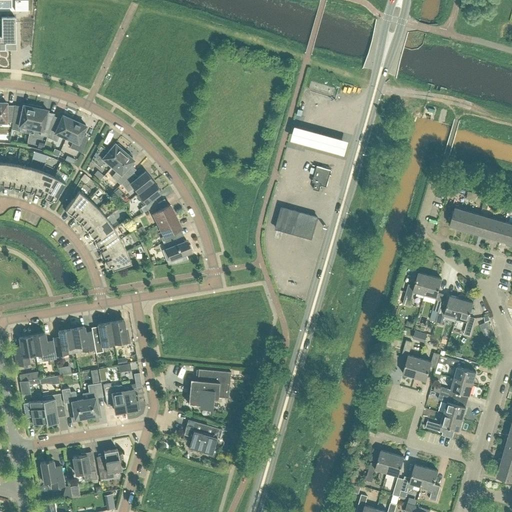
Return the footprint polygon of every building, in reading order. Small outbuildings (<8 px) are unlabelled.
[(14,0),(14,10),(27,10),(27,0),(14,0)] [(4,42),(15,42),(14,17),(1,17),(1,35),(0,35),(0,46),(4,47),(4,42)] [(6,107),(6,102),(0,102),(0,121),(12,122),(13,111),(13,109),(7,109),(6,107)] [(19,112),(13,111),(12,122),(11,128),(19,130),(20,125),(30,127),(35,105),(28,103),(28,105),(23,104),(21,111),(19,112)] [(41,108),(41,106),(35,105),(30,127),(41,130),(39,135),(46,136),(50,124),(52,119),(45,117),(47,109),(41,108)] [(62,114),(56,127),(50,124),(46,136),(56,141),(59,134),(66,137),(74,120),(62,114)] [(80,137),(86,125),(74,120),(66,137),(73,140),(70,147),(81,152),(86,140),(80,137)] [(295,127),(291,143),(338,155),(347,157),(351,142),(340,139),(295,127)] [(106,161),(111,166),(124,151),(120,148),(121,146),(118,143),(115,144),(114,142),(105,153),(98,146),(91,159),(100,167),(106,161)] [(121,183),(130,174),(124,169),(133,159),(132,158),(132,155),(129,153),(127,154),(124,151),(111,166),(116,170),(111,176),(120,184),(121,183)] [(4,162),(2,182),(2,185),(9,186),(9,183),(13,184),(17,164),(16,164),(4,162)] [(17,164),(13,184),(12,186),(20,188),(20,185),(23,186),(24,186),(29,166),(29,167),(17,164)] [(326,186),(331,169),(316,165),(312,182),(314,182),(313,188),(319,190),(320,184),(326,186)] [(30,167),(29,166),(24,186),(23,186),(23,188),(30,191),(31,188),(34,189),(34,190),(41,170),(29,167),(30,167)] [(42,170),(41,170),(34,190),(34,189),(33,192),(40,194),(41,192),(44,193),(45,194),(53,175),(42,171),(42,170)] [(133,187),(138,193),(153,181),(145,171),(134,179),(130,174),(121,183),(127,191),(133,187)] [(80,178),(85,183),(89,178),(84,173),(80,178)] [(53,175),(45,194),(44,193),(43,196),(50,199),(51,197),(55,199),(65,182),(53,176),(53,175)] [(149,207),(155,204),(151,199),(161,191),(153,181),(138,193),(146,203),(140,207),(143,211),(149,207)] [(78,190),(65,208),(70,213),(72,211),(75,213),(75,214),(88,198),(78,190)] [(89,199),(88,198),(75,214),(75,213),(73,215),(78,220),(80,219),(82,221),(83,221),(98,207),(97,207),(89,199)] [(149,207),(158,224),(175,216),(169,204),(164,206),(161,200),(155,204),(149,207)] [(457,230),(462,231),(468,210),(455,206),(450,225),(458,227),(457,230)] [(98,208),(98,207),(83,221),(82,221),(81,223),(86,228),(87,227),(90,229),(90,230),(106,217),(98,208)] [(275,227),(312,237),(317,217),(280,207),(275,227)] [(467,230),(474,232),(480,213),(468,210),(462,231),(466,232),(467,230)] [(481,237),(486,238),(492,217),(480,213),(474,232),(482,234),(481,237)] [(163,242),(176,237),(179,236),(176,230),(181,227),(175,216),(158,224),(163,236),(160,237),(163,242)] [(106,217),(90,230),(90,229),(88,231),(92,237),(94,235),(96,238),(97,239),(114,227),(113,227),(106,217)] [(491,237),(499,239),(504,221),(492,217),(486,238),(491,240),(491,237)] [(506,244),(510,245),(511,239),(511,222),(504,221),(499,239),(507,242),(506,244)] [(114,228),(114,227),(97,239),(96,238),(94,240),(98,246),(100,245),(102,247),(102,248),(120,238),(114,228)] [(179,243),(176,237),(163,242),(170,258),(166,259),(168,264),(188,260),(185,253),(190,251),(190,250),(192,249),(190,244),(188,244),(186,240),(179,243)] [(120,238),(102,248),(102,247),(100,249),(103,255),(105,254),(107,257),(107,258),(126,250),(126,249),(120,239),(120,238)] [(150,239),(144,241),(146,248),(152,245),(150,239)] [(126,250),(107,258),(107,257),(105,258),(108,265),(110,264),(111,268),(131,262),(126,250)] [(401,303),(408,305),(410,299),(413,290),(424,293),(430,275),(418,271),(414,285),(408,283),(404,297),(403,300),(402,299),(401,303)] [(441,278),(430,275),(424,293),(435,297),(432,310),(438,311),(439,307),(443,294),(437,292),(441,278)] [(445,309),(439,307),(438,311),(435,321),(441,323),(444,314),(456,317),(461,299),(449,295),(445,309)] [(472,302),(461,299),(456,317),(467,320),(463,333),(469,335),(475,317),(469,316),(472,302)] [(123,319),(110,321),(114,343),(123,341),(124,343),(129,342),(127,332),(125,332),(123,319)] [(99,336),(92,337),(95,348),(95,352),(102,351),(101,345),(114,343),(110,321),(97,323),(99,336)] [(481,326),(485,335),(492,332),(488,323),(481,326)] [(84,326),(71,328),(75,352),(95,348),(92,337),(92,333),(86,334),(85,332),(84,326)] [(58,339),(52,340),(56,358),(55,355),(75,352),(71,328),(58,330),(59,337),(58,339)] [(48,354),(48,360),(56,358),(52,340),(46,341),(44,332),(31,335),(35,354),(41,352),(42,355),(48,354)] [(30,354),(35,354),(31,335),(18,337),(20,345),(13,346),(16,365),(29,363),(28,357),(30,354)] [(402,372),(414,376),(419,357),(408,354),(412,341),(405,339),(400,357),(406,359),(402,372)] [(431,361),(419,357),(414,376),(425,379),(429,366),(436,367),(437,362),(439,354),(440,353),(433,351),(431,361)] [(457,366),(454,377),(472,382),(476,371),(462,367),(463,361),(439,354),(437,362),(443,363),(445,362),(457,366)] [(117,364),(119,371),(130,369),(129,362),(117,364)] [(44,385),(43,375),(50,375),(50,365),(39,366),(39,372),(33,373),(34,386),(44,385)] [(190,378),(187,403),(198,404),(198,407),(211,408),(212,398),(217,398),(217,396),(228,397),(230,371),(198,368),(197,379),(190,378)] [(434,385),(433,390),(439,392),(453,396),(455,390),(469,395),(472,382),(454,377),(450,388),(441,386),(441,387),(434,385)] [(19,381),(21,394),(30,392),(28,379),(19,381)] [(89,397),(83,399),(86,416),(91,415),(92,417),(100,416),(98,406),(96,406),(95,397),(103,396),(100,382),(87,384),(88,392),(89,397)] [(125,410),(122,390),(121,384),(110,386),(110,382),(102,383),(103,389),(105,401),(106,405),(113,404),(114,410),(118,409),(119,411),(125,410)] [(130,389),(122,390),(125,410),(139,407),(137,393),(134,394),(133,389),(136,388),(135,383),(129,384),(130,389)] [(80,417),(86,416),(83,399),(76,400),(75,391),(70,392),(69,387),(61,389),(63,402),(71,401),(73,410),(71,410),(72,420),(81,419),(80,417)] [(439,392),(438,398),(447,401),(443,413),(462,418),(465,406),(452,402),(453,396),(439,392)] [(48,398),(42,399),(46,423),(58,421),(55,406),(61,405),(59,393),(48,395),(48,398)] [(46,423),(42,399),(23,403),(25,417),(31,416),(32,423),(46,421),(46,423)] [(458,430),(462,418),(443,413),(440,424),(427,420),(425,426),(443,431),(445,426),(458,430)] [(183,434),(191,436),(188,447),(211,453),(216,437),(219,438),(222,428),(187,418),(183,434)] [(505,443),(503,450),(511,452),(511,439),(504,437),(502,442),(505,443)] [(105,462),(97,464),(100,479),(113,476),(112,470),(120,469),(119,462),(121,462),(120,454),(118,455),(117,448),(103,451),(105,462)] [(375,468),(386,471),(392,453),(380,449),(376,463),(370,461),(365,479),(371,481),(375,468)] [(498,457),(497,461),(511,465),(511,452),(503,450),(501,458),(498,457)] [(403,456),(392,453),(386,471),(398,475),(403,456)] [(86,454),(72,456),(75,474),(83,472),(84,480),(96,478),(93,460),(87,461),(86,454)] [(39,462),(43,482),(50,481),(51,488),(64,486),(62,475),(55,476),(53,459),(39,462)] [(511,479),(511,465),(497,461),(496,466),(498,467),(496,475),(511,479)] [(412,488),(413,483),(420,486),(426,467),(414,463),(410,477),(404,475),(403,478),(400,489),(406,491),(407,487),(412,488)] [(437,470),(426,467),(420,486),(432,489),(429,498),(435,500),(439,486),(433,484),(437,470)] [(400,489),(403,478),(397,476),(392,494),(398,496),(400,489)] [(441,485),(439,495),(445,496),(447,486),(441,485)] [(361,511),(374,511),(376,508),(364,504),(367,495),(361,493),(357,507),(363,509),(361,511)] [(40,503),(41,511),(49,511),(55,510),(54,501),(48,502),(40,503)] [(387,511),(376,508),(374,511),(393,511),(396,504),(389,502),(387,511)] [(418,511),(420,507),(415,505),(407,503),(403,511),(418,511)]
